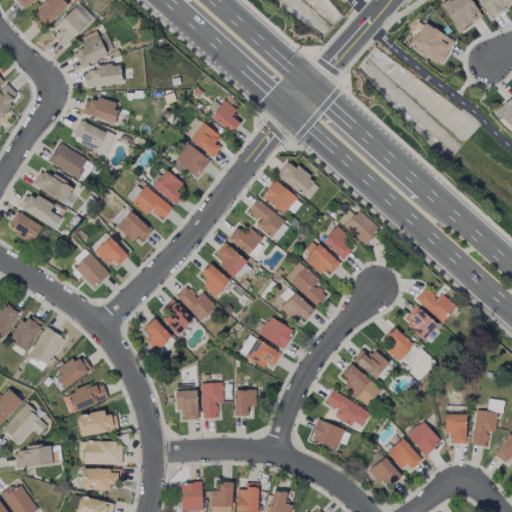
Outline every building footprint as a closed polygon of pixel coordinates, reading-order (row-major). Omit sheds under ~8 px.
[(33,0),(14,0),(24,10),(33,0)] [(47,0),(29,18),(41,30),(67,6),(62,0),(47,0)] [(481,18),(470,0),(448,0),(441,4),(456,32),(481,18)] [(477,0),(488,18),(511,4),(511,1),(511,0),(477,0)] [(58,34),(54,38),(63,47),(93,19),(79,4),(53,28),(58,34)] [(408,47),(439,66),(454,42),(423,23),(408,47)] [(106,54),(96,31),(80,38),(84,47),(74,52),(80,67),(106,54)] [(120,65),(84,69),(85,88),(122,84),(120,65)] [(0,89),(0,114),(19,97),(6,84),(0,89)] [(112,124),(118,104),(96,97),(95,102),(86,99),(81,114),(112,124)] [(231,117),(236,110),(223,100),(210,119),(231,134),(239,123),(231,117)] [(114,135),(79,121),(71,141),(105,156),(114,135)] [(219,148),(214,144),(220,136),(202,123),(189,141),(213,157),(219,148)] [(48,160),(82,181),(93,164),(58,143),(48,160)] [(174,162),(196,177),(208,160),(187,144),(174,162)] [(306,200),(318,185),(295,167),(294,168),(287,162),(276,176),(306,200)] [(32,186),(65,203),(73,187),(40,170),(32,186)] [(176,191),(182,184),(166,171),(153,187),(174,205),(181,196),(176,191)] [(261,199),(285,213),(295,195),(271,181),(261,199)] [(146,215),(150,210),(161,220),(170,210),(139,182),(126,198),(146,215)] [(17,209),(54,229),(60,218),(49,212),(53,206),(27,192),(17,209)] [(270,239),(284,222),(257,199),(247,211),(259,221),(255,226),(270,239)] [(112,223),(117,226),(129,213),(125,209),(112,223)] [(364,245),(378,229),(358,210),(343,226),(364,245)] [(30,244),(41,227),(18,212),(7,229),(30,244)] [(137,236),(142,241),(151,231),(131,212),(117,228),(131,242),(137,236)] [(342,259),(354,243),(334,228),(322,244),(342,259)] [(250,229),(244,235),(236,229),(228,238),(247,255),(261,239),(250,229)] [(93,251),(105,264),(109,260),(116,267),(127,256),(109,237),(93,251)] [(300,258),(319,275),(325,269),(330,273),(338,264),(315,242),(300,258)] [(235,278),(247,260),(222,244),(215,255),(222,259),(218,267),(235,278)] [(92,288),(108,274),(89,254),(74,269),(92,288)] [(284,277),(315,307),(326,295),(314,285),(318,281),(298,262),(284,277)] [(228,280),(208,264),(200,274),(207,279),(202,286),(215,297),(228,280)] [(175,296),(199,322),(215,307),(201,293),(196,297),(186,286),(175,296)] [(291,319),(296,313),(304,320),(313,310),(287,288),(279,296),(285,302),(279,308),(291,319)] [(441,293),(436,298),(426,288),(415,299),(441,323),(455,307),(441,293)] [(192,321),(172,299),(162,309),(167,314),(162,319),(176,335),(192,321)] [(0,333),(6,336),(18,309),(1,301),(0,303),(0,333)] [(422,341),(437,325),(415,306),(406,316),(411,320),(406,326),(422,341)] [(9,341),(28,350),(41,322),(29,316),(26,323),(20,320),(9,341)] [(258,335),(282,350),(293,332),(269,317),(258,335)] [(143,328),(150,334),(144,341),(156,351),(170,336),(152,319),(143,328)] [(25,359),(42,371),(63,339),(46,327),(25,359)] [(389,346),(385,350),(398,361),(413,345),(393,328),(382,340),(389,346)] [(273,366),(280,354),(249,335),(238,353),(263,368),(267,362),(273,366)] [(352,362),(377,379),(388,362),(372,351),(369,356),(360,350),(352,362)] [(53,371),(63,387),(91,371),(82,355),(53,371)] [(341,374),(348,381),(343,386),(365,406),(380,391),(350,364),(341,374)] [(200,384),(201,419),(216,418),(216,403),(222,403),(222,383),(200,384)] [(0,424),(21,401),(8,390),(0,398),(0,424)] [(175,391),(176,410),(184,410),(184,420),(197,419),(196,390),(175,391)] [(233,416),(247,416),(247,406),(255,406),(256,391),(234,390),(233,416)] [(337,410),(333,416),(350,426),(353,422),(360,427),(369,412),(331,390),(324,403),(337,410)] [(475,410),(471,445),(485,446),(487,431),(494,432),(496,412),(501,413),(503,401),(487,399),(486,411),(475,410)] [(2,429),(18,444),(31,429),(37,435),(47,425),(24,405),(2,429)] [(77,415),(79,435),(117,431),(115,414),(104,416),(104,412),(77,415)] [(465,414),(444,414),(444,434),(453,434),(452,444),(465,444),(465,414)] [(345,446),(350,432),(316,420),(310,440),(335,448),(337,443),(345,446)] [(406,435),(423,456),(440,442),(422,421),(406,435)] [(495,457),(506,462),(509,455),(511,456),(511,437),(505,434),(495,457)] [(400,469),(406,464),(411,469),(421,460),(401,439),(386,453),(400,469)] [(121,465),(121,442),(79,442),(79,465),(121,465)] [(50,445),(25,446),(25,450),(14,451),(15,467),(51,465),(50,445)] [(50,446),(52,462),(61,461),(58,445),(50,446)] [(383,479),(389,486),(400,476),(383,457),(367,472),(378,483),(383,479)] [(109,490),(109,484),(119,484),(120,469),(82,468),(81,489),(109,490)] [(210,490),(209,511),(230,511),(232,481),(218,481),(218,491),(210,490)] [(0,494),(0,496),(11,511),(34,511),(37,510),(17,482),(0,494)] [(181,511),(202,511),(200,482),(179,483),(181,511)] [(256,511),(257,483),(244,483),(244,490),(236,490),(235,511),(256,511)] [(287,493),(274,489),(266,511),(289,511),(292,506),(284,503),(287,493)] [(76,511),(109,511),(111,503),(79,497),(76,511)]
